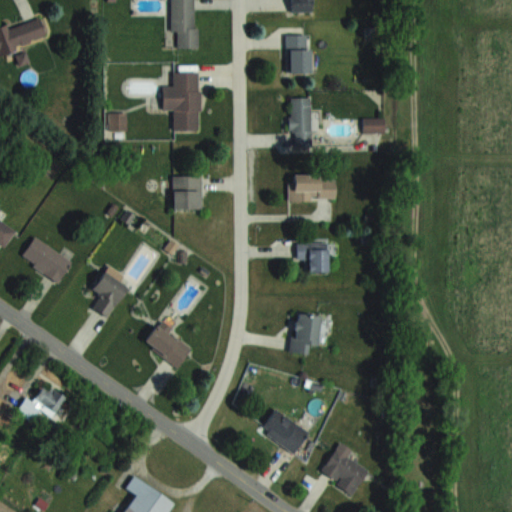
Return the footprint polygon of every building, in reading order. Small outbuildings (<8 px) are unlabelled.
[(170,0),(171,48),(195,48),(194,0),(170,0)] [(291,0),(291,11),(310,11),(310,0),(291,0)] [(0,51),(46,39),(40,16),(0,27),(0,51)] [(285,72),(308,72),(308,34),(285,34),(285,72)] [(198,73),(171,73),(171,86),(161,86),(161,109),(171,109),(171,130),(198,130),(198,73)] [(289,145),(310,145),(310,98),(289,98),(289,145)] [(124,129),(124,112),(107,112),(107,129),(124,129)] [(362,132),(383,132),(383,117),(362,117),(362,132)] [(200,176),(170,176),(170,209),(200,209),(200,176)] [(287,177),(287,200),(334,200),(334,177),(287,177)] [(15,230),(0,219),(0,245),(3,247),(15,230)] [(20,256),(57,281),(71,260),(34,236),(20,256)] [(327,242),(295,242),(295,260),(305,260),(305,271),(327,271),(327,242)] [(91,308),(107,317),(125,285),(101,271),(90,290),(98,295),(91,308)] [(314,346),(319,316),(294,312),(288,351),(306,353),(307,345),(314,346)] [(143,342),(176,367),(190,349),(156,324),(143,342)] [(64,398),(44,383),(31,401),(26,397),(17,409),(43,428),(64,398)] [(293,452),(307,430),(273,408),(258,431),(293,452)] [(366,469),(348,459),(353,450),(336,441),(318,473),(353,493),(366,469)]
